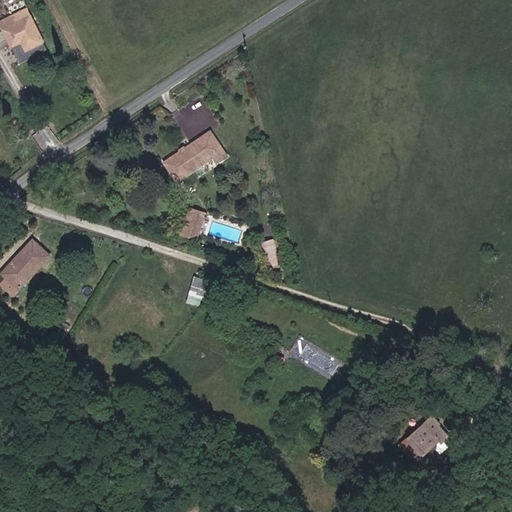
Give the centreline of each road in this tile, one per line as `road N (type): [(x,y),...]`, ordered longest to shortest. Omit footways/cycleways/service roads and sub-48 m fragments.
road 1 (unknown): [(4,196),(351,310)]
road 2 (unclassified): [(0,200),(49,157),(303,0)]
